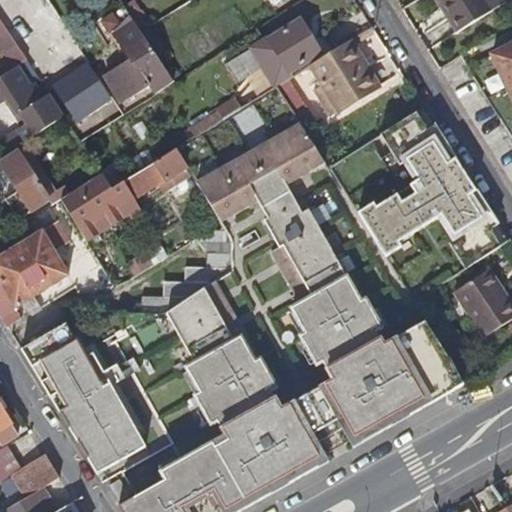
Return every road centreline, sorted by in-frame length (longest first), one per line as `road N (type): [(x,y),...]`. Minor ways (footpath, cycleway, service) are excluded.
road 1 (residential): [(374,0),(511,217)]
road 2 (residential): [(98,511),(0,350)]
road 3 (primary): [(373,491),(511,411)]
